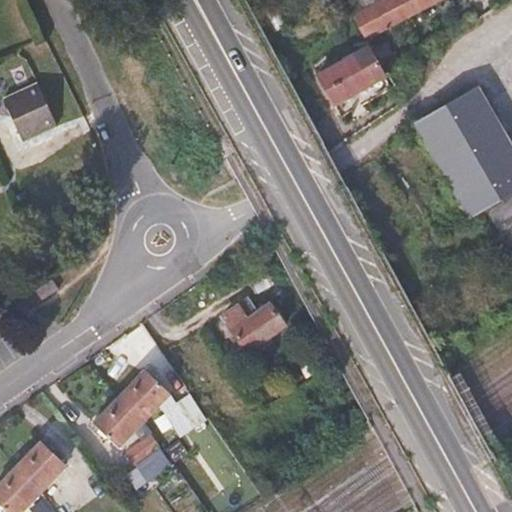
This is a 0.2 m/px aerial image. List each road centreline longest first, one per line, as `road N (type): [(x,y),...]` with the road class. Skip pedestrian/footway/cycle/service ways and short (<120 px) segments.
road 1 (residential): [(0,388),(78,331),(161,242),(246,214),(334,161),(511,29)]
road 2 (tertiary): [(174,0),(456,511)]
road 3 (tertiary): [(490,511),(215,0)]
